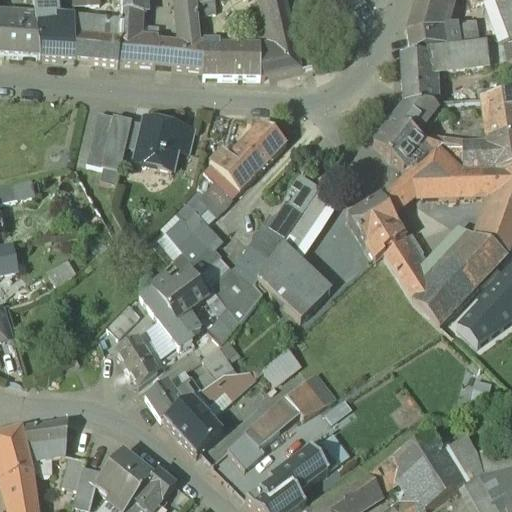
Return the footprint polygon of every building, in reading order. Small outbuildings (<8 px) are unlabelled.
[(54,0),(32,0),(35,29),(39,63),(74,65),(73,24),(57,25),(54,0)] [(99,0),(72,0),(73,10),(99,10),(99,0)] [(138,19),(121,18),(120,27),(118,68),(200,76),(198,47),(199,47),(197,22),(198,22),(195,0),(192,0),(176,1),(182,51),(157,54),(157,47),(136,46),(137,30),(138,19)] [(141,0),(121,0),(122,0),(122,3),(121,18),(138,19),(143,19),(141,0)] [(195,0),(198,22),(215,17),(214,4),(212,0),(195,0)] [(282,0),(269,0),(262,2),(273,49),(260,52),(260,84),(300,74),(294,47),(282,0)] [(329,0),(340,15),(365,0),(364,0),(329,0)] [(417,0),(416,5),(448,14),(451,1),(451,0),(417,0)] [(492,0),(469,0),(471,2),(473,8),(493,1),(492,0)] [(511,0),(492,0),(493,1),(509,45),(511,44),(511,0)] [(448,14),(416,5),(410,24),(434,31),(434,34),(443,33),(448,14)] [(120,27),(73,24),(74,65),(117,70),(118,68),(120,27)] [(434,31),(410,24),(406,38),(409,56),(446,51),(443,33),(434,34),(434,31)] [(0,26),(0,60),(39,63),(35,29),(0,26)] [(456,31),(443,33),(446,51),(446,54),(459,53),(456,31)] [(309,43),(294,47),(300,74),(315,71),(309,43)] [(485,49),(488,67),(511,63),(511,44),(509,45),(485,49)] [(446,54),(429,56),(430,58),(431,58),(431,76),(488,69),(488,67),(485,49),(459,53),(446,54)] [(260,52),(202,51),(202,83),(260,84),(260,52)] [(430,58),(400,62),(402,97),(431,94),(431,76),(431,58),(430,58)] [(511,89),(498,91),(499,102),(511,100),(511,89)] [(431,94),(402,97),(402,112),(431,109),(431,94)] [(511,100),(499,102),(485,103),(491,152),(493,173),(495,173),(495,174),(498,174),(511,173),(511,100)] [(431,109),(403,112),(419,126),(431,109)] [(402,112),(372,150),(403,175),(408,169),(424,148),(410,137),(419,126),(403,112),(402,112)] [(131,126),(98,118),(86,169),(103,173),(119,177),(125,152),(131,126)] [(179,132),(144,124),(143,129),(137,155),(134,168),(171,176),(176,155),(175,155),(181,131),(179,131),(179,132)] [(143,129),(131,126),(125,152),(137,155),(143,129)] [(260,128),(237,152),(261,175),(286,149),(260,128)] [(194,134),(181,131),(175,155),(176,155),(188,158),(194,134)] [(442,151),(424,148),(408,169),(415,174),(437,155),(440,152),(442,151)] [(461,153),(442,151),(440,152),(462,175),(461,153)] [(227,162),(222,156),(209,169),(239,198),(261,175),(237,152),(227,162)] [(491,152),(461,153),(462,175),(493,173),(491,152)] [(497,176),(462,178),(437,155),(415,174),(408,180),(380,204),(391,221),(411,202),(489,198),(490,197),(497,176)] [(119,177),(103,173),(99,186),(116,190),(119,177)] [(511,173),(498,174),(497,176),(490,197),(489,198),(473,241),(507,262),(511,248),(511,173)] [(320,194),(300,181),(291,193),(297,197),(298,195),(312,205),(319,195),(320,194)] [(13,190),(16,204),(35,200),(31,185),(13,190)] [(0,193),(0,208),(16,204),(13,190),(0,193)] [(202,204),(210,211),(207,214),(207,215),(199,223),(207,232),(231,207),(214,191),(203,203),(202,204)] [(339,207),(319,195),(312,205),(300,222),(282,249),(298,265),(339,207)] [(297,197),(286,213),(300,222),(312,205),(298,195),(297,197)] [(203,203),(196,197),(175,220),(181,224),(165,240),(181,260),(198,242),(189,233),(199,223),(207,215),(207,214),(210,211),(202,204),(203,203)] [(379,203),(347,223),(375,266),(383,261),(382,258),(403,244),(405,243),(404,243),(405,242),(397,230),(396,230),(391,221),(380,204),(379,203)] [(231,277),(210,296),(226,316),(238,331),(261,302),(252,293),(257,286),(282,249),(300,222),(286,213),(277,227),(272,234),(264,229),(241,262),(245,266),(240,273),(238,270),(231,277)] [(277,227),(269,221),(264,229),(272,234),(277,227)] [(199,223),(189,233),(198,242),(213,257),(222,249),(207,232),(199,223)] [(439,333),(478,292),(495,274),(507,262),(473,241),(431,286),(413,305),(411,307),(439,333)] [(213,257),(198,242),(181,260),(210,296),(231,277),(213,257)] [(403,244),(382,258),(383,261),(403,290),(424,276),(403,244)] [(298,265),(282,249),(257,286),(300,328),(329,296),(298,265)] [(9,250),(0,251),(0,277),(14,275),(9,250)] [(511,267),(501,280),(484,297),(474,307),(477,310),(455,332),(476,352),(511,326),(511,267)] [(26,289),(33,304),(55,292),(70,283),(62,269),(26,289)] [(495,274),(478,292),(484,297),(501,280),(495,274)] [(424,276),(403,290),(413,305),(431,286),(424,276)] [(188,284),(171,295),(164,286),(152,295),(175,326),(187,317),(187,318),(204,306),(188,284)] [(187,317),(175,326),(152,295),(141,304),(179,355),(191,348),(187,342),(199,335),(187,318),(187,317)] [(128,313),(107,335),(117,345),(138,323),(128,313)] [(4,315),(0,316),(0,347),(12,344),(4,315)] [(226,316),(207,340),(221,353),(238,331),(226,316)] [(157,379),(137,343),(115,357),(138,394),(157,379)] [(327,410),(286,356),(262,377),(285,405),(299,423),(302,426),(303,425),(327,410)] [(202,382),(210,392),(216,388),(222,383),(231,377),(218,357),(201,369),(207,378),(202,382)] [(248,379),(238,381),(239,391),(242,394),(253,384),(248,379)] [(238,381),(222,383),(216,388),(226,401),(239,391),(238,381)] [(202,382),(192,389),(199,400),(210,392),(202,382)] [(190,387),(173,399),(182,412),(192,405),(199,400),(192,389),(190,387)] [(199,400),(209,414),(226,401),(216,388),(210,392),(199,400)] [(167,389),(144,404),(160,428),(162,426),(182,412),(173,399),(167,389)] [(209,414),(199,400),(192,405),(203,418),(209,414)] [(203,418),(192,405),(182,412),(162,426),(196,463),(222,439),(203,418)] [(285,405),(245,441),(259,455),(279,439),(299,423),(285,405)] [(344,405),(323,416),(330,428),(351,417),(344,405)] [(67,428),(24,434),(27,453),(28,453),(32,469),(64,463),(67,428)] [(31,477),(21,435),(0,440),(0,477),(2,485),(31,477)] [(431,439),(391,463),(403,483),(443,459),(431,439)] [(264,460),(259,455),(245,441),(227,458),(245,477),(264,460)] [(245,507),(250,511),(303,511),(305,510),(298,501),(337,473),(318,448),(267,486),(270,490),(260,497),(259,497),(245,507)] [(511,449),(472,460),(477,482),(505,474),(511,472),(511,449)] [(105,479),(95,493),(97,494),(120,511),(129,511),(133,507),(152,482),(122,458),(105,479)] [(443,459),(403,483),(414,500),(420,511),(432,511),(459,496),(463,493),(463,492),(443,459)] [(403,483),(391,463),(373,478),(382,490),(376,494),(379,499),(403,483)] [(84,468),(69,464),(62,492),(77,495),(82,474),(84,468)] [(105,479),(82,474),(77,495),(74,507),(73,511),(90,511),(97,494),(95,493),(105,479)] [(511,511),(511,488),(505,474),(477,482),(463,492),(463,493),(459,496),(467,511),(511,511)] [(152,482),(133,507),(139,511),(158,511),(164,504),(175,490),(157,476),(152,482)] [(36,511),(31,477),(2,485),(10,511),(36,511)] [(382,490),(373,478),(368,482),(376,494),(382,490)] [(368,482),(321,511),(360,511),(362,511),(379,499),(376,494),(368,482)] [(420,511),(414,500),(395,511),(420,511)]
